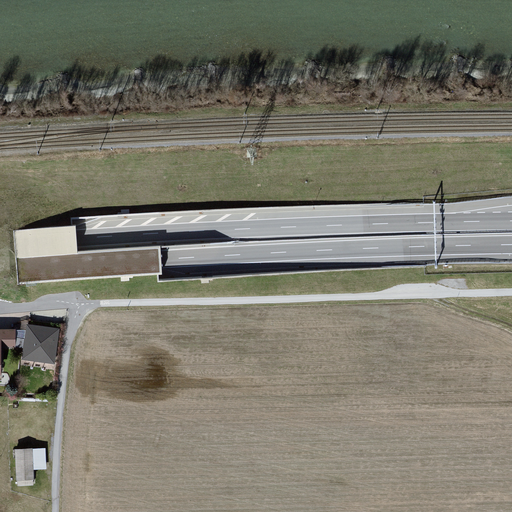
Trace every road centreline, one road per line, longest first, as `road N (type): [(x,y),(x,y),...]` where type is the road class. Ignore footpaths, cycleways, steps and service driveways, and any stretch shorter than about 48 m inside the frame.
road 1 (motorway): [(0,273),(511,244)]
road 2 (motorway): [(511,220),(0,243)]
road 3 (residential): [(72,307),(53,511)]
